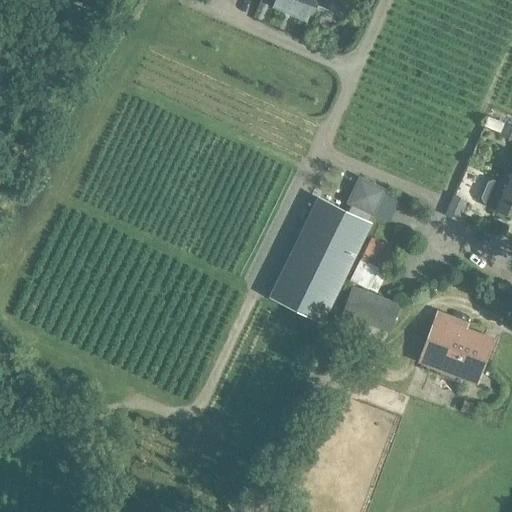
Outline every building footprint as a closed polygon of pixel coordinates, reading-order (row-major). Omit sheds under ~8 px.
[(511,126),(503,123),(498,137),(511,142),(511,126)] [(504,179),(511,181),(511,151),(501,177),(504,179)] [(386,189),(359,177),(346,202),(374,215),(385,191),(386,189)] [(511,181),(504,179),(501,177),(500,181),(491,178),(486,179),(479,196),(481,200),(490,204),(489,208),(511,217),(511,181)] [(324,322),(371,223),(317,195),(269,296),(324,322)] [(444,215),(455,220),(464,200),(453,195),(444,215)] [(361,260),(385,271),(396,250),(371,237),(360,259),(361,260)] [(386,297),(350,284),(339,314),(387,332),(399,302),(386,297)] [(449,320),(433,363),(477,379),(491,341),(464,332),(466,326),(449,320)] [(464,394),(470,379),(449,370),(443,385),(464,394)] [(463,400),(460,411),(469,413),(472,402),(463,400)]
